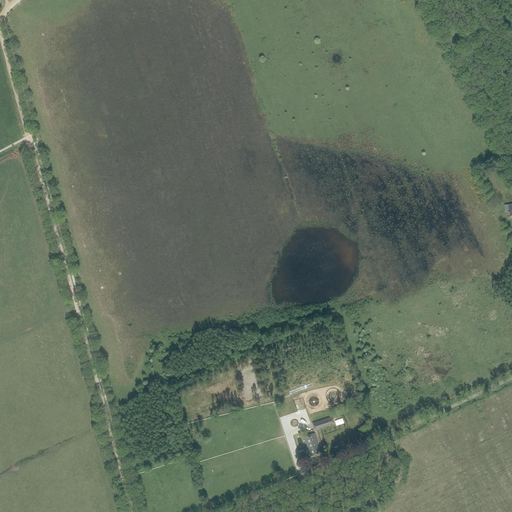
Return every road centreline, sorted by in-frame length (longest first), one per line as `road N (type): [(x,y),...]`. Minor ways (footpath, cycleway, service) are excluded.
road 1 (track): [(28,136),(133,511)]
road 2 (unclassified): [(224,511),(511,377)]
